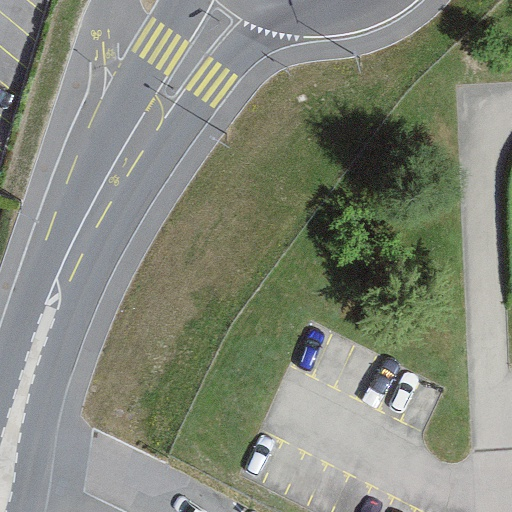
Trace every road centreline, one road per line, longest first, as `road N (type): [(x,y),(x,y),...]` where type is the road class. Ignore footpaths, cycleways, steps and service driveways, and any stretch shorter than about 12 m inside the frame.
road 1 (secondary): [(222,0),(70,275),(18,424)]
road 2 (residential): [(191,511),(18,424)]
